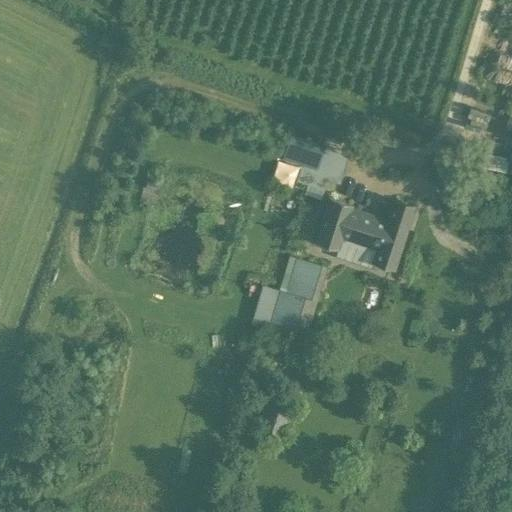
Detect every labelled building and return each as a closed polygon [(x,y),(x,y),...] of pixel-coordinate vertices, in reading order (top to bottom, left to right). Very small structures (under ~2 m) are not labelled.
[(284,136),(281,160),(318,165),(321,140),(284,136)] [(318,173),(338,179),(347,151),(328,145),(318,173)] [(374,251),(370,263),(394,271),(416,206),(391,198),(384,218),(352,208),(354,205),(328,197),(313,243),(339,251),(342,240),(374,251)] [(266,287),(254,325),(301,340),(323,267),(296,258),(286,293),(266,287)] [(254,435),(254,436),(280,444),(290,411),(291,407),(266,401),(254,435)]
